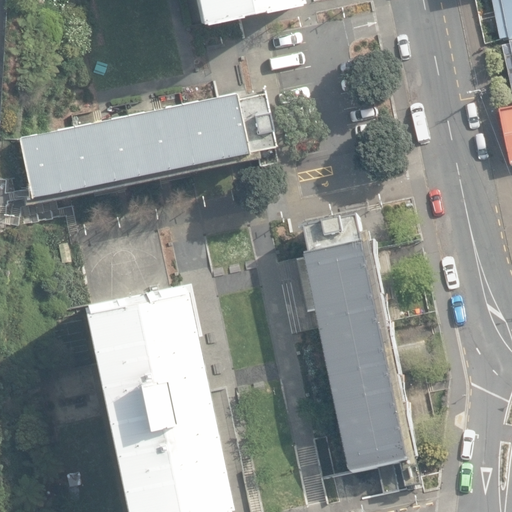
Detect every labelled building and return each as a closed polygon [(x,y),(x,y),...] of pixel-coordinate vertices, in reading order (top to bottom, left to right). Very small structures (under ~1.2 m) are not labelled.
[(196,0),(203,30),(304,9),(302,0),(196,0)] [(510,39),(510,42),(511,41),(511,0),(493,0),(501,40),(510,39)] [(262,82),(17,131),(30,199),(257,153),(258,161),(278,157),(262,82)] [(511,108),(501,111),(511,163),(511,108)] [(421,471),(373,237),(365,238),(361,220),(303,232),(308,259),(298,261),(309,312),(319,310),(353,478),(412,466),(413,473),(421,471)] [(231,511),(187,285),(85,305),(125,511),(231,511)]
